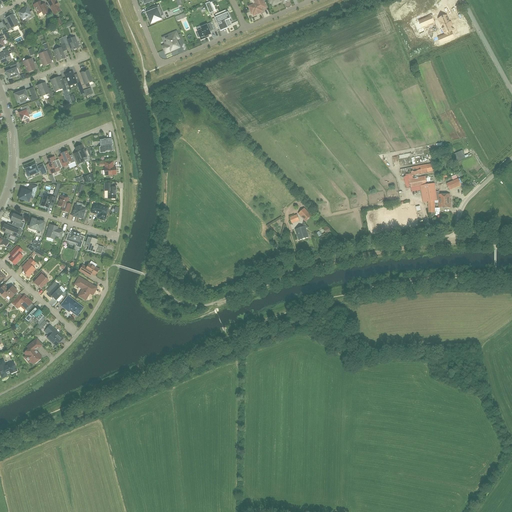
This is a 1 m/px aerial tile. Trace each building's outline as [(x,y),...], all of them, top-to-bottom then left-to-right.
[(59,6),(57,3),(56,2),(54,0),(51,0),(47,2),(54,15),(61,11),(60,11),(58,7),(59,6)] [(254,0),(256,3),(256,4),(249,7),(252,14),(253,13),(254,16),(263,12),(262,9),(266,8),(262,0),(254,0)] [(44,15),(49,12),(45,4),(42,5),(40,2),(33,5),(38,14),(42,12),(44,15)] [(210,2),(206,4),(210,14),(214,12),(210,2)] [(159,14),(162,12),(159,5),(148,10),(149,13),(148,13),(152,23),(161,19),(159,14)] [(29,19),(35,16),(32,11),(29,12),(27,7),(22,10),(22,11),(19,13),(22,19),(28,16),(29,19)] [(227,13),(217,18),(216,17),(215,18),(221,31),(229,28),(228,27),(232,25),(230,19),(231,18),(228,13),(227,13)] [(14,14),(5,18),(8,23),(8,24),(5,26),(8,32),(12,30),(11,29),(18,25),(13,15),(15,14),(14,14)] [(446,35),(440,37),(442,43),(453,38),(451,33),(450,33),(449,31),(454,29),(451,23),(450,24),(449,22),(450,22),(449,22),(449,21),(449,20),(448,20),(449,19),(448,19),(447,18),(448,18),(448,17),(447,18),(447,16),(439,20),(441,26),(444,25),(445,28),(443,29),(445,33),(446,35)] [(198,33),(196,34),(198,38),(200,37),(201,40),(207,37),(206,36),(209,35),(211,34),(210,32),(213,30),(211,24),(202,27),(201,28),(202,30),(198,32),(198,33)] [(166,46),(163,47),(166,53),(171,51),(172,51),(177,49),(179,48),(180,48),(176,40),(180,38),(177,32),(169,35),(170,38),(166,39),(169,44),(167,45),(166,45),(165,45),(166,46)] [(62,38),(65,44),(68,42),(71,51),(74,49),(74,50),(75,50),(75,49),(82,46),(81,46),(79,47),(75,37),(67,40),(66,36),(62,38)] [(67,50),(65,44),(59,46),(60,48),(53,51),(54,51),(58,61),(57,61),(65,58),(63,53),(64,52),(67,50)] [(46,52),(39,55),(43,66),(41,67),(51,64),(48,56),(51,55),(49,49),(46,50),(46,52)] [(7,51),(3,53),(0,54),(0,55),(1,57),(0,57),(0,60),(1,64),(11,59),(9,54),(8,54),(7,51)] [(31,59),(23,62),(24,62),(28,72),(27,72),(28,73),(35,70),(35,69),(31,59)] [(8,79),(19,75),(16,68),(18,68),(16,64),(11,66),(12,70),(6,72),(8,79)] [(81,73),(85,84),(85,85),(86,84),(87,87),(90,86),(89,83),(92,82),(92,81),(92,82),(92,81),(92,80),(91,78),(90,78),(88,71),(88,70),(81,73)] [(84,91),(79,79),(76,80),(73,72),(70,73),(70,72),(69,73),(63,76),(65,75),(69,86),(76,83),(80,93),(84,91)] [(65,84),(63,80),(60,82),(58,77),(51,80),(55,92),(62,89),(63,91),(65,95),(69,94),(67,90),(65,84)] [(54,96),(52,93),(49,94),(45,83),(45,82),(36,86),(37,86),(41,97),(46,95),(46,96),(48,95),(47,95),(49,94),(50,98),(54,96)] [(25,99),(27,98),(28,97),(25,90),(14,94),(17,102),(20,100),(21,103),(25,101),(25,99)] [(22,112),(19,114),(22,121),(29,118),(28,115),(32,114),(28,106),(20,109),(22,112)] [(112,151),(112,144),(111,139),(100,140),(100,147),(99,147),(100,153),(106,153),(106,152),(112,151)] [(73,154),(75,157),(78,164),(84,162),(83,158),(86,157),(82,145),(75,148),(77,152),(73,154)] [(61,154),(62,156),(59,157),(63,167),(68,165),(69,166),(76,164),(72,155),(69,156),(67,152),(61,154)] [(54,157),(48,160),(50,165),(47,166),(47,165),(51,174),(60,171),(59,169),(62,168),(59,159),(56,161),(54,157)] [(115,167),(112,167),(112,166),(113,166),(113,161),(105,162),(105,167),(105,176),(116,175),(116,173),(117,172),(116,171),(116,170),(115,167)] [(25,169),(24,170),(25,170),(26,173),(25,173),(28,180),(33,178),(32,175),(39,172),(38,172),(40,171),(42,175),(46,173),(43,164),(38,166),(39,167),(37,168),(36,165),(35,165),(25,169)] [(411,191),(420,190),(421,195),(423,202),(428,202),(429,212),(431,212),(434,212),(435,212),(434,201),(439,200),(439,199),(439,194),(438,192),(436,192),(435,183),(423,185),(422,177),(409,179),(409,176),(421,174),(433,172),(431,164),(400,169),(402,177),(405,177),(406,183),(409,182),(410,188),(411,191)] [(85,183),(85,182),(86,183),(94,183),(93,173),(83,178),(85,183)] [(449,190),(462,185),(458,178),(446,184),(449,190)] [(108,199),(116,199),(116,194),(116,193),(115,193),(115,192),(116,192),(116,187),(112,187),(112,183),(105,183),(105,191),(108,191),(108,199)] [(31,195),(34,196),(37,187),(30,185),(28,191),(22,189),(20,194),(19,194),(18,197),(19,198),(19,199),(28,202),(31,195)] [(450,207),(450,204),(450,194),(439,194),(439,200),(439,207),(450,207)] [(53,206),(53,205),(55,198),(48,196),(47,196),(47,197),(43,196),(40,206),(48,208),(49,205),(53,206)] [(58,206),(63,207),(64,207),(64,208),(63,211),(68,213),(71,205),(67,203),(69,198),(68,198),(68,197),(66,196),(65,196),(65,197),(61,196),(58,206)] [(102,220),(105,218),(108,208),(93,204),(91,213),(92,213),(95,213),(95,214),(97,214),(97,213),(99,214),(98,219),(102,220)] [(86,208),(85,208),(75,205),(72,216),(76,217),(76,216),(78,217),(82,219),(86,208)] [(304,220),(303,227),(296,229),(299,240),(309,237),(306,228),(309,227),(305,223),(305,221),(306,221),(312,216),(304,208),(298,213),(304,220)] [(19,228),(22,229),(24,224),(21,222),(23,218),(19,217),(18,215),(16,214),(15,215),(13,214),(12,216),(11,217),(10,218),(11,219),(10,220),(18,223),(16,226),(12,225),(13,225),(19,228)] [(292,223),(294,223),(299,221),(297,215),(290,217),(292,223)] [(43,223),(32,219),(30,228),(38,230),(37,233),(40,234),(43,223)] [(19,228),(13,225),(12,228),(4,225),(1,232),(15,238),(19,228)] [(59,231),(57,230),(58,227),(50,225),(46,237),(54,240),(55,236),(61,238),(63,231),(59,230),(59,231)] [(77,246),(81,247),(84,237),(80,236),(81,235),(72,232),(71,234),(68,233),(66,240),(78,244),(77,246)] [(6,247),(9,242),(0,235),(0,244),(1,245),(3,244),(6,247)] [(84,241),(83,245),(84,246),(89,247),(88,250),(95,253),(102,255),(102,254),(101,254),(102,251),(103,247),(104,248),(96,245),(98,240),(92,238),(91,238),(87,237),(88,238),(86,242),(84,241)] [(34,240),(32,246),(39,250),(41,242),(34,240)] [(10,254),(12,257),(9,260),(15,265),(22,257),(19,254),(22,251),(17,246),(10,254)] [(22,268),(24,270),(22,272),(28,277),(35,270),(32,267),(36,264),(31,259),(22,268)] [(91,262),(89,264),(87,268),(83,265),(79,271),(89,277),(91,274),(95,276),(98,270),(95,268),(97,265),(91,262)] [(36,278),(37,279),(33,283),(38,287),(39,286),(41,288),(48,281),(46,278),(47,277),(41,272),(36,278)] [(79,277),(75,284),(80,287),(81,285),(84,287),(79,296),(85,300),(90,293),(93,295),(95,291),(91,288),(93,286),(79,277)] [(47,295),(50,298),(51,297),(56,301),(63,293),(59,289),(60,287),(55,282),(50,287),(52,290),(47,295)] [(4,285),(0,288),(0,293),(5,298),(7,296),(8,296),(11,299),(17,292),(12,287),(9,290),(4,285)] [(12,304),(17,309),(20,306),(25,310),(32,303),(24,295),(23,297),(20,295),(12,304)] [(69,313),(71,311),(75,314),(77,312),(77,313),(79,313),(82,309),(82,307),(68,296),(61,306),(69,313)] [(25,319),(28,322),(33,316),(35,318),(36,319),(39,321),(38,321),(39,322),(43,317),(44,317),(35,308),(25,319)] [(50,326),(45,331),(48,334),(49,333),(51,335),(49,337),(47,339),(49,341),(50,340),(55,346),(53,348),(58,343),(58,344),(61,341),(63,338),(58,334),(59,333),(55,330),(54,330),(50,326)] [(28,350),(24,353),(26,356),(24,358),(28,363),(31,361),(33,364),(41,358),(36,350),(42,345),(37,339),(27,347),(28,350)] [(2,378),(7,376),(6,375),(11,373),(10,372),(16,370),(13,363),(7,366),(7,365),(5,365),(3,360),(0,361),(0,370),(1,374),(2,378)]
